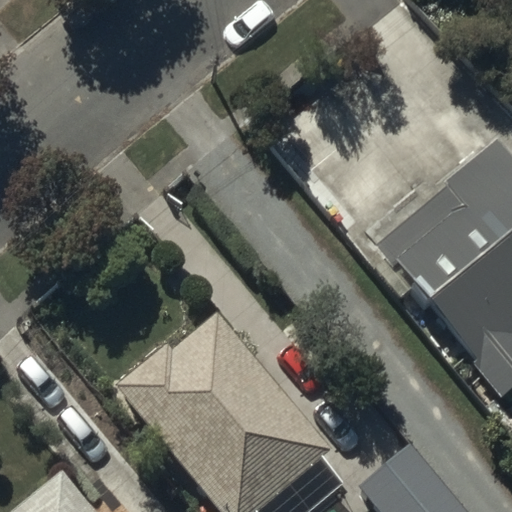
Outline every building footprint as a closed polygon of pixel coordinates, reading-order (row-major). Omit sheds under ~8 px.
[(362,50),(342,73),(403,125),(424,102),(362,50)] [(511,164),(490,138),(437,181),(443,189),(372,247),(422,308),(426,304),(474,362),(469,366),(495,399),(511,385),(511,164)] [(161,347),(111,388),(214,511),(253,511),(325,453),(212,318),(167,355),(161,347)] [(462,511),(406,445),(354,488),(373,511),(462,511)] [(90,511),(59,472),(8,511),(90,511)]
